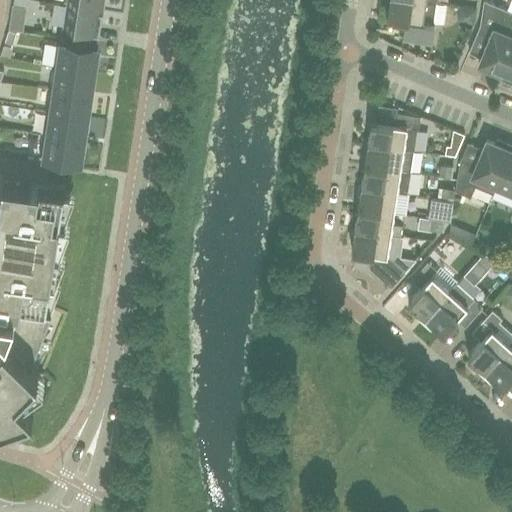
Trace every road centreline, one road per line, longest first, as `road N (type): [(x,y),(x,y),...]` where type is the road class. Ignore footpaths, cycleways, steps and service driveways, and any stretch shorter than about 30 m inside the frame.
road 1 (unclassified): [(61,511),(111,378),(165,0)]
road 2 (residential): [(511,453),(320,278),(311,252),(346,49)]
road 3 (residential): [(511,116),(346,49)]
